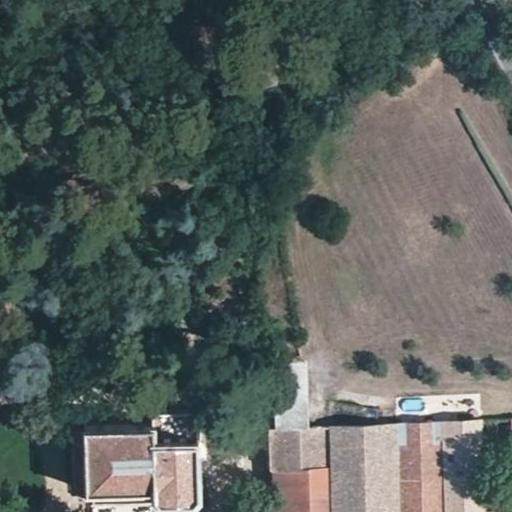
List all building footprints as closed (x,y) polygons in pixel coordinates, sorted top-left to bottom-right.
[(202,494),(199,409),(153,408),(153,422),(83,425),(83,430),(70,438),(71,478),(84,489),(84,492),(148,490),(149,496),(158,506),(192,504),(202,494)] [(511,414),(501,415),(502,437),(511,436),(511,414)] [(481,416),(482,451),(503,450),(502,437),(501,415),(481,416)] [(267,427),(271,511),(400,511),(398,478),(440,475),(442,511),(511,511),(511,503),(494,504),(493,494),(485,495),(482,451),(481,416),(267,427)] [(398,478),(400,511),(442,511),(440,475),(398,478)]
